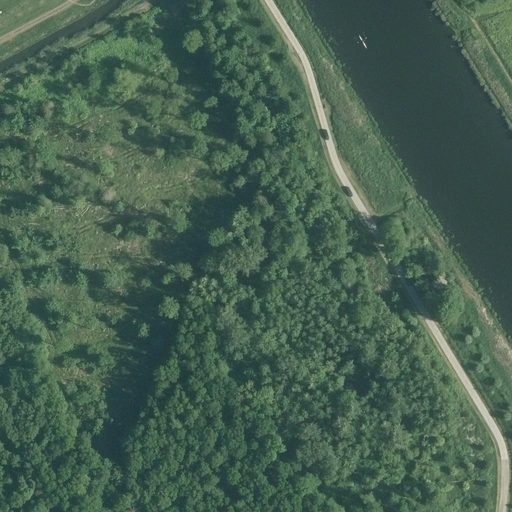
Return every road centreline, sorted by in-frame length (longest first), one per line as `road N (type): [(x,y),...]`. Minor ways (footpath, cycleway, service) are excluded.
road 1 (unclassified): [(503,511),(505,460),(494,431),(338,168),(302,56),(266,0)]
road 2 (unknown): [(511,414),(480,359),(456,289),(345,115),(313,89)]
